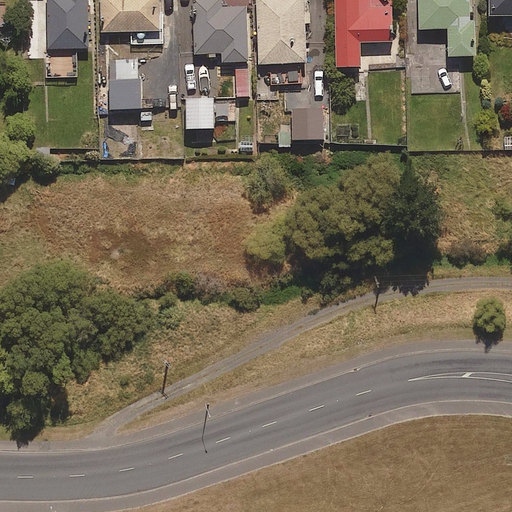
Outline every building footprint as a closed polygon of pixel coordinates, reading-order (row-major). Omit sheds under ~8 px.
[(48,0),(50,51),(92,50),(90,0),(48,0)] [(165,45),(163,0),(102,0),(103,34),(134,33),(135,46),(165,45)] [(221,9),(221,0),(195,0),(198,56),(224,55),(224,64),(250,63),(248,8),(221,9)] [(257,0),(261,67),(308,65),(305,0),(257,0)] [(393,8),(393,0),(336,0),(339,71),(363,70),(362,45),(395,44),(393,8)] [(419,0),(421,33),(449,31),(451,60),(478,58),(476,23),(473,23),(471,0),(419,0)] [(511,0),(490,0),(491,19),(511,18),(511,0)] [(139,80),(138,60),(116,61),(116,81),(139,80)] [(235,98),(250,98),(249,69),(234,70),(235,98)] [(216,131),(215,99),(187,100),(189,132),(216,131)] [(324,142),(325,112),(295,111),(295,142),(324,142)]
